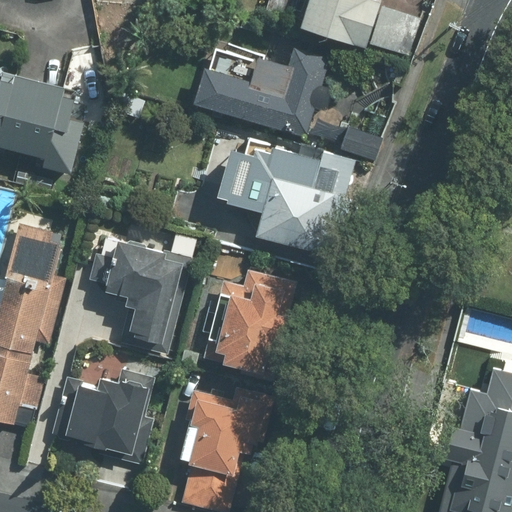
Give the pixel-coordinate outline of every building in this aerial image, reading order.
[(306,0),(295,31),(361,55),(380,0),(306,0)] [(411,19),(380,9),(368,45),(400,55),(411,19)] [(319,84),(325,64),(289,53),(285,67),(253,57),(245,82),(199,68),(188,104),(300,137),(308,110),(323,114),(330,88),(319,84)] [(74,95),(0,76),(0,152),(41,163),(39,169),(67,177),(81,125),(67,121),(74,95)] [(273,148),(225,151),(211,201),(256,213),(250,235),(318,253),(344,156),(321,150),(318,161),(273,148)] [(53,273),(65,235),(23,222),(0,295),(0,427),(9,430),(17,405),(34,410),(44,377),(24,371),(34,341),(46,345),(68,277),(53,273)] [(164,351),(186,265),(161,259),(162,253),(115,241),(101,293),(121,298),(119,307),(129,310),(122,341),(164,351)] [(213,315),(202,363),(274,379),(295,281),(245,271),(242,285),(220,280),(218,294),(224,295),(219,316),(213,315)] [(116,383),(97,378),(93,393),(66,386),(53,434),(144,459),(155,419),(140,415),(151,376),(121,368),(116,383)] [(448,463),(435,511),(510,511),(511,506),(511,375),(486,369),(481,391),(467,387),(456,429),(449,427),(440,461),(448,463)] [(179,500),(223,511),(227,511),(238,472),(230,470),(235,452),(247,455),(262,399),(234,392),(230,407),(189,396),(182,424),(192,426),(181,467),(187,469),(179,500)]
